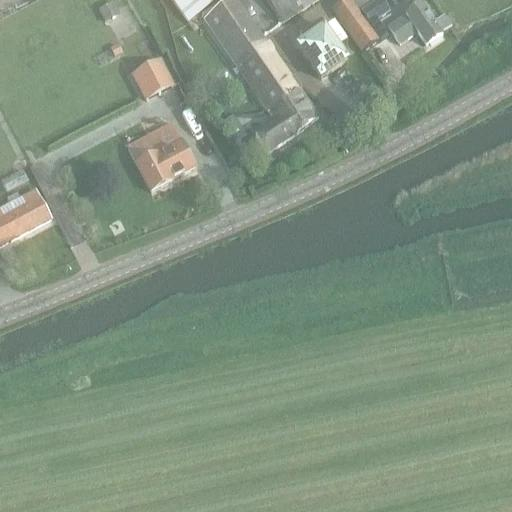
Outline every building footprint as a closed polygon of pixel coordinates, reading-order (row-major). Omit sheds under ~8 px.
[(170,0),(188,25),(193,32),(207,23),(206,22),(231,3),(228,0),(170,0)] [(266,0),(283,25),(320,0),(266,0)] [(376,40),(362,20),(358,15),(360,14),(380,1),(382,0),(347,0),(333,11),(363,55),(378,44),(376,40)] [(318,120),(299,93),(302,90),(295,79),(291,81),(264,44),(266,43),(235,1),(231,3),(206,22),(207,23),(277,124),(257,138),(270,156),(318,120)] [(380,1),(360,14),(379,43),(387,38),(377,22),(389,15),(380,1)] [(121,18),(113,4),(99,12),(106,26),(121,18)] [(418,35),(427,50),(443,40),(441,37),(434,26),(423,8),(389,30),(400,47),(418,35)] [(444,19),(434,26),(441,37),(451,30),(444,19)] [(298,48),(321,81),(347,62),(324,29),(298,48)] [(132,78),(145,102),(171,89),(158,64),(132,78)] [(195,171),(181,145),(172,126),(127,149),(136,168),(150,195),(171,184),(171,183),(195,171)] [(27,185),(21,173),(1,184),(7,196),(27,185)] [(0,248),(50,221),(36,194),(0,212),(0,248)]
